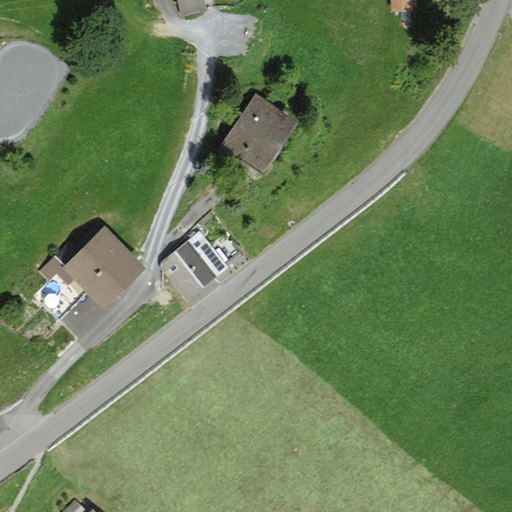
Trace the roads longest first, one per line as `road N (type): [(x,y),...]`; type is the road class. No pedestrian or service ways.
road 1 (residential): [(0,467),(213,307),(416,138),(459,81),(495,0)]
road 2 (track): [(35,443),(25,418),(32,400),(134,299),(147,275),(199,129),(214,31)]
